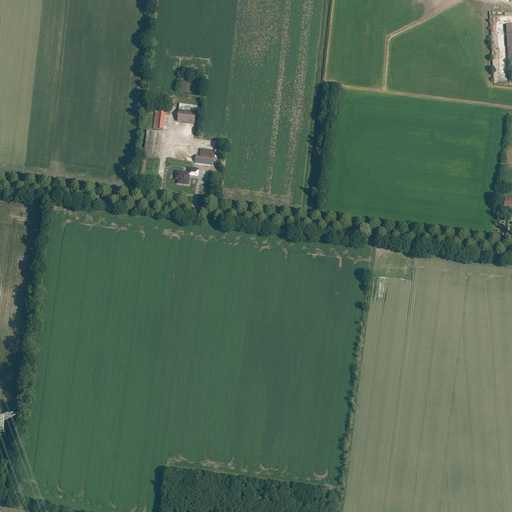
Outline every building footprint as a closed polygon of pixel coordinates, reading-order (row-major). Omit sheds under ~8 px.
[(180,105),(177,122),(195,124),(197,107),(180,105)] [(153,129),(164,131),(166,109),(156,108),(153,129)] [(144,158),(160,160),(163,135),(147,132),(144,158)] [(196,163),(213,166),(215,151),(201,150),(200,156),(196,156),(196,163)] [(188,173),(176,171),(175,180),(178,181),(177,184),(189,186),(190,177),(198,178),(199,170),(189,169),(188,173)] [(511,199),(504,199),(502,209),(511,210),(511,199)]
